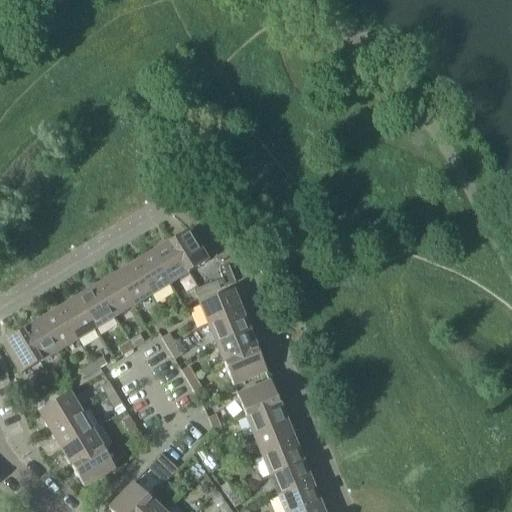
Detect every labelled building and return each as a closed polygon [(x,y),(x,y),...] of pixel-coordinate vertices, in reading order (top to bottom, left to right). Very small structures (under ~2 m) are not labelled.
[(188,232),(168,244),(187,275),(207,263),(200,252),(189,233),(188,232)] [(189,233),(200,252),(206,248),(189,233)] [(168,244),(150,255),(169,285),(187,275),(168,244)] [(150,255),(131,266),(150,297),(169,285),(150,255)] [(131,266),(113,277),(132,308),(150,297),(131,266)] [(113,277),(95,288),(113,319),(132,308),(113,277)] [(216,282),(204,287),(208,295),(219,290),(216,282)] [(208,295),(204,287),(193,292),(196,300),(208,295)] [(95,288),(76,300),(94,330),(113,319),(95,288)] [(198,306),(207,327),(240,313),(232,292),(198,306)] [(76,300),(58,311),(77,341),(94,330),(76,300)] [(58,311),(39,322),(58,353),(77,341),(58,311)] [(173,312),(162,318),(167,326),(178,319),(173,312)] [(207,327),(215,347),(248,333),(240,313),(207,327)] [(167,326),(162,318),(151,325),(156,332),(167,326)] [(39,322),(20,333),(39,364),(58,353),(39,322)] [(39,364),(20,333),(1,345),(19,376),(39,364)] [(215,347),(223,367),(257,353),(248,333),(215,347)] [(138,336),(128,343),(132,350),(143,344),(138,336)] [(160,340),(167,351),(174,346),(168,336),(160,340)] [(132,350),(128,343),(117,349),(121,357),(132,350)] [(174,346),(167,351),(173,362),(181,357),(174,346)] [(257,353),(223,367),(232,388),(265,374),(257,353)] [(101,359),(91,365),(95,373),(106,366),(101,359)] [(95,373),(91,365),(80,372),(84,379),(95,373)] [(180,373),(187,384),(194,379),(188,368),(180,373)] [(194,379),(187,384),(193,395),(201,390),(194,379)] [(236,397),(244,418),(278,404),(269,383),(236,397)] [(100,388),(106,399),(114,395),(108,384),(100,388)] [(64,388),(54,394),(58,401),(68,395),(64,388)] [(58,401),(54,394),(42,401),(47,408),(58,401)] [(37,413),(49,433),(80,415),(68,395),(58,401),(47,408),(37,413)] [(114,395),(106,399),(113,410),(120,405),(114,395)] [(244,418),(252,438),(286,424),(278,404),(244,418)] [(49,433),(60,452),(91,433),(80,415),(49,433)] [(207,420),(211,432),(220,428),(215,416),(207,420)] [(121,423),(127,434),(135,429),(128,419),(121,423)] [(252,438),(261,458),(294,444),(286,424),(252,438)] [(135,429),(127,434),(134,445),(141,440),(135,429)] [(60,452),(71,470),(102,452),(91,433),(60,452)] [(261,458),(269,479),(303,465),(294,444),(261,458)] [(195,453),(202,464),(209,459),(202,448),(195,453)] [(102,452),(71,470),(83,489),(114,471),(102,452)] [(153,462),(154,462),(163,471),(169,464),(159,455),(153,462)] [(209,459),(202,464),(209,474),(216,469),(209,459)] [(190,470),(197,481),(204,476),(197,465),(190,470)] [(269,479),(277,498),(311,485),(303,465),(269,479)] [(204,476),(197,481),(204,491),(211,486),(204,476)] [(219,489),(226,499),(233,494),(226,484),(219,489)] [(107,511),(108,511),(137,511),(149,501),(132,485),(107,511)] [(277,498),(282,511),(300,511),(319,504),(311,485),(277,498)] [(233,494),(226,499),(233,509),(241,504),(233,494)] [(137,511),(160,511),(149,501),(137,511)] [(215,507),(218,511),(229,511),(222,502),(215,507)]
